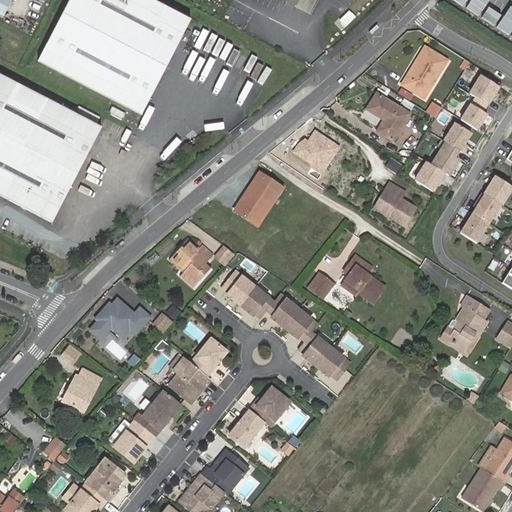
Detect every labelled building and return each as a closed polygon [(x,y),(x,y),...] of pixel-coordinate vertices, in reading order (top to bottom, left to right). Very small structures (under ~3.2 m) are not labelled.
[(0,0),(0,16),(5,18),(13,1),(10,0),(0,0)] [(143,116),(192,18),(157,0),(71,0),(40,64),(143,116)] [(431,74),(440,59),(421,48),(413,62),(415,63),(405,79),(403,78),(398,85),(415,95),(420,89),(425,92),(435,76),(431,74)] [(444,61),(440,59),(431,74),(435,76),(444,61)] [(469,63),(463,59),(458,67),(464,70),(469,63)] [(415,63),(413,62),(403,78),(405,79),(415,63)] [(104,129),(0,75),(0,195),(54,224),(104,129)] [(498,87),(480,76),(469,94),(474,97),(487,105),(498,87)] [(420,99),(425,92),(420,89),(415,95),(420,99)] [(382,122),(376,134),(391,143),(408,115),(375,96),(365,111),(382,122)] [(487,105),(474,97),(459,119),(477,131),(487,115),(482,112),(487,105)] [(425,113),(434,119),(441,108),(432,103),(425,113)] [(322,127),(313,119),(312,118),(289,143),(284,151),(308,166),(320,149),(304,138),(311,131),(318,133),(323,127),(322,127)] [(472,135),(453,124),(443,141),(458,151),(463,153),(467,146),(466,145),(472,135)] [(443,141),(442,141),(438,148),(441,150),(432,166),(444,173),(449,176),(459,160),(454,157),(458,151),(443,141)] [(397,171),(402,164),(391,157),(387,165),(397,171)] [(432,166),(427,163),(415,181),(433,192),(444,173),(432,166)] [(347,183),(351,170),(339,166),(335,179),(347,183)] [(257,228),(282,189),(259,174),(233,212),(257,228)] [(511,187),(511,186),(496,176),(484,195),(500,205),(501,205),(511,187)] [(405,193),(389,183),(384,191),(388,193),(379,208),(388,213),(386,216),(405,228),(416,209),(401,200),(405,193)] [(388,193),(384,191),(373,209),(386,216),(388,213),(379,208),(388,193)] [(484,195),(482,193),(477,201),(479,202),(472,214),(489,224),(500,205),(484,195)] [(489,224),(472,214),(460,233),(477,243),(489,224)] [(195,254),(200,250),(188,240),(184,244),(195,254)] [(183,274),(197,286),(210,270),(205,265),(212,256),(201,247),(200,250),(195,254),(184,244),(172,258),(186,271),(183,274)] [(228,252),(220,262),(226,267),(235,257),(228,252)] [(169,262),(183,274),(186,271),(172,258),(169,262)] [(360,291),(358,294),(373,305),(384,290),(367,277),(372,271),(356,259),(351,266),(356,270),(350,277),(347,281),(360,291)] [(356,270),(351,266),(345,274),(350,277),(356,270)] [(511,268),(503,283),(511,288),(511,268)] [(193,290),(197,286),(183,274),(179,278),(193,290)] [(236,274),(223,290),(230,295),(228,297),(253,318),(255,316),(261,321),(267,313),(269,315),(283,299),(280,297),(274,305),(236,274)] [(322,298),(332,285),(319,276),(310,289),(322,298)] [(356,296),(358,294),(360,291),(347,281),(343,287),(356,296)] [(453,322),(442,339),(451,345),(457,344),(466,350),(476,336),(479,338),(488,323),(485,321),(490,312),(468,298),(463,307),(466,309),(458,322),(453,322)] [(89,330),(100,339),(111,327),(122,337),(138,318),(133,314),(130,310),(128,312),(125,310),(127,308),(116,299),(111,305),(108,303),(95,319),(97,321),(89,330)] [(318,328),(283,299),(269,315),(274,318),(272,320),(297,341),(299,339),(305,344),(298,351),(305,357),(303,359),(328,379),(330,377),(336,382),(349,367),(311,336),(318,328)] [(149,317),(139,308),(133,314),(138,318),(143,323),(149,317)] [(173,308),(167,315),(174,322),(180,315),(173,308)] [(511,323),(507,321),(496,339),(511,348),(511,345),(511,323)] [(207,377),(227,353),(211,341),(192,365),(207,377)] [(80,354),(70,345),(65,352),(75,360),(80,354)] [(169,386),(190,404),(202,392),(203,386),(209,379),(207,377),(192,365),(181,356),(170,368),(179,375),(169,386)] [(511,364),(505,360),(500,368),(507,372),(511,364)] [(71,391),(69,389),(61,403),(83,414),(100,381),(82,371),(78,378),(71,391)] [(75,377),(69,389),(71,391),(78,378),(75,377)] [(511,377),(503,392),(511,397),(511,377)] [(202,392),(211,381),(209,379),(203,386),(202,392)] [(255,405),(249,412),(264,424),(269,428),(289,404),(272,389),(261,403),(257,407),(255,405)] [(134,420),(135,421),(154,437),(180,406),(163,392),(143,417),(139,414),(134,420)] [(469,400),(476,404),(480,396),(473,392),(469,400)] [(102,409),(98,414),(103,418),(107,413),(102,409)] [(249,412),(229,437),(243,448),(264,424),(249,412)] [(107,440),(114,445),(131,425),(124,420),(107,440)] [(501,420),(497,425),(504,429),(507,425),(501,420)] [(114,445),(113,447),(132,463),(154,437),(135,421),(131,425),(114,445)] [(6,442),(13,446),(18,438),(11,434),(6,442)] [(485,470),(504,482),(508,475),(507,474),(511,468),(511,467),(511,441),(507,438),(498,451),(485,470)] [(66,447),(57,439),(51,446),(60,454),(66,447)] [(287,457),(293,451),(287,445),(281,452),(287,457)] [(55,460),(60,454),(51,446),(45,453),(54,461),(55,460)] [(485,470),(498,451),(493,448),(481,467),(485,470)] [(246,469),(225,452),(209,471),(230,489),(246,469)] [(67,459),(61,453),(60,454),(55,460),(62,465),(67,459)] [(107,462),(87,486),(105,501),(106,502),(107,503),(112,496),(111,495),(110,494),(114,489),(124,476),(107,462)] [(498,490),(504,482),(485,470),(481,467),(466,488),(470,491),(464,499),(480,510),(484,504),(487,499),(495,488),(498,490)] [(206,469),(201,475),(223,493),(225,495),(230,489),(209,471),(206,469)] [(210,510),(223,493),(201,475),(195,482),(198,484),(193,490),(191,488),(178,504),(188,511),(198,511),(199,511),(210,510)] [(3,479),(0,488),(0,489),(11,493),(14,483),(3,479)] [(69,504),(64,511),(65,511),(91,511),(93,511),(96,506),(99,508),(105,501),(87,486),(85,485),(80,491),(69,504)] [(69,504),(80,491),(73,486),(63,498),(69,504)] [(470,491),(466,488),(460,497),(464,499),(470,491)] [(0,511),(13,511),(18,506),(8,499),(0,510),(0,511)]
